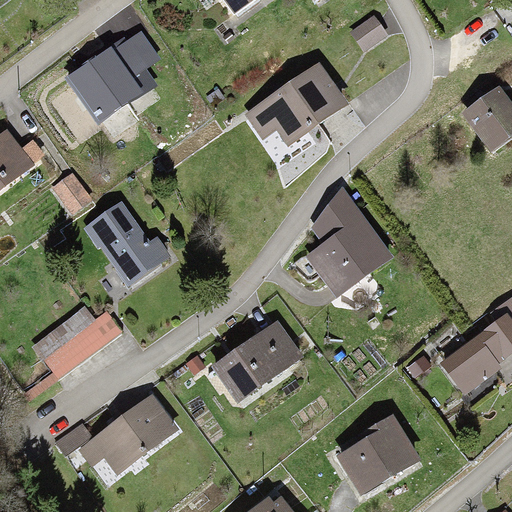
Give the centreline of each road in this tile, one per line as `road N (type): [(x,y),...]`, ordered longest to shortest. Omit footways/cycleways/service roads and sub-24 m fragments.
road 1 (residential): [(34,438),(228,308),(340,164),(407,103),(422,60),(397,0)]
road 2 (residential): [(0,89),(117,0)]
